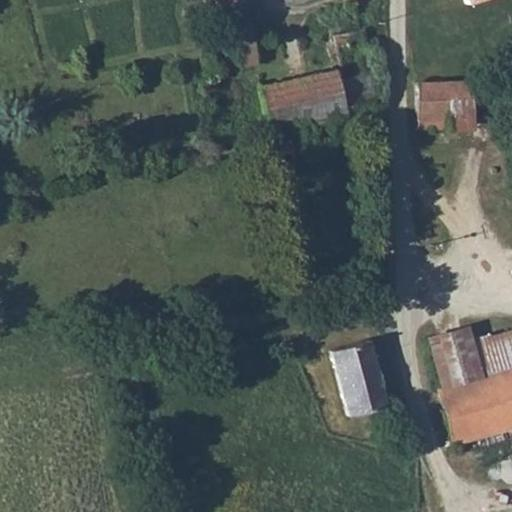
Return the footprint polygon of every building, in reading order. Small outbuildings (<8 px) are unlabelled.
[(251,13),(232,17),(240,61),(256,59),(251,13)] [(350,88),(381,81),(363,25),(348,24),(333,31),(333,59),(345,98),(350,88)] [(260,75),(268,123),(326,110),(329,127),(346,124),(345,98),(333,59),(296,66),(260,75)] [(460,118),(474,118),(476,90),(467,73),(420,75),(421,127),(460,127),(460,118)] [(268,123),(270,139),(273,154),(331,142),(329,127),(326,110),(268,123)] [(440,391),(477,381),(511,371),(511,330),(468,344),(464,328),(426,339),(440,391)] [(389,394),(372,332),(353,330),(329,341),(344,411),(372,393),(389,394)] [(436,392),(449,442),(511,424),(511,371),(477,381),(440,391),(436,392)] [(352,447),(392,435),(389,394),(372,393),(344,411),(352,447)] [(511,461),(479,470),(487,500),(511,493),(511,461)]
